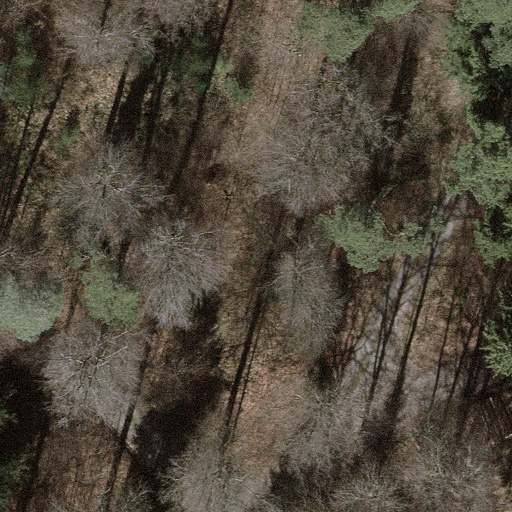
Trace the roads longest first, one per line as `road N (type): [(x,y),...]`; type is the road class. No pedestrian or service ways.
road 1 (track): [(357,398),(511,130)]
road 2 (track): [(0,347),(155,463),(239,506),(237,511)]
road 3 (track): [(357,398),(511,348)]
road 4 (track): [(357,398),(239,506)]
